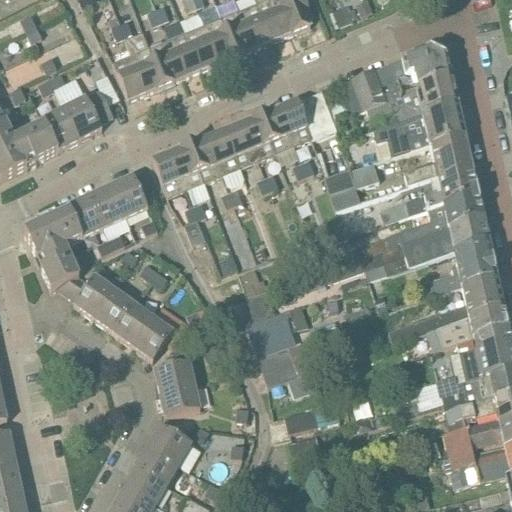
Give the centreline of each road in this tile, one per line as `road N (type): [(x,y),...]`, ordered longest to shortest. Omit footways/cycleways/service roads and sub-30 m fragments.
road 1 (residential): [(0,217),(459,12)]
road 2 (residential): [(99,511),(149,427),(139,372),(57,318),(19,312)]
road 3 (unclassified): [(511,246),(459,12)]
road 4 (residential): [(61,511),(55,481),(24,428),(8,361),(19,312)]
